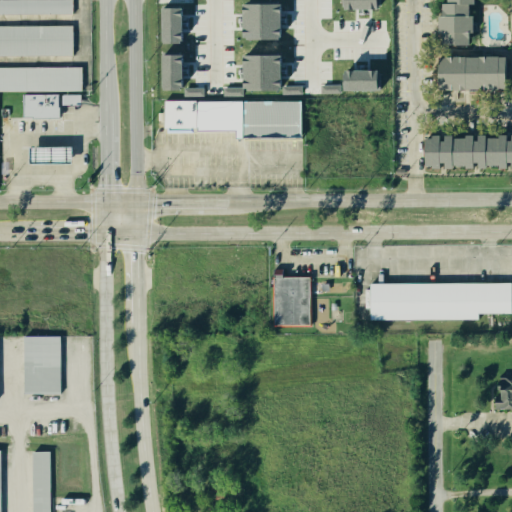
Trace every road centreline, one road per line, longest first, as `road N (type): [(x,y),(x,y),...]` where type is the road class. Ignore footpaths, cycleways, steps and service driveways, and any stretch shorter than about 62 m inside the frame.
road 1 (secondary): [(104,234),(511,235)]
road 2 (secondary): [(103,203),(104,372),(116,511)]
road 3 (secondary): [(511,203),(224,203)]
road 4 (secondary): [(135,203),(134,0)]
road 5 (secondary): [(150,511),(136,339)]
road 6 (residential): [(440,511),(441,384),(456,351)]
road 7 (secondary): [(135,203),(0,204)]
